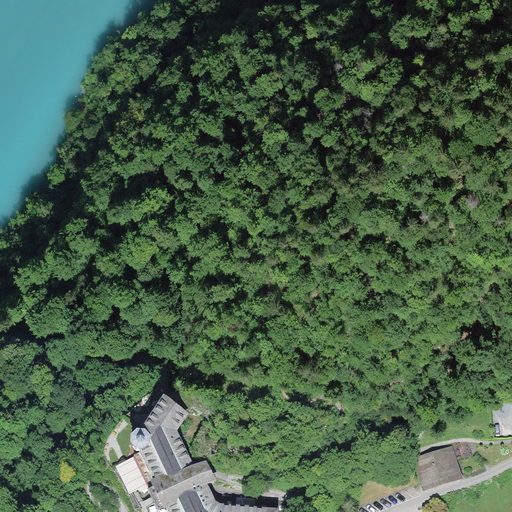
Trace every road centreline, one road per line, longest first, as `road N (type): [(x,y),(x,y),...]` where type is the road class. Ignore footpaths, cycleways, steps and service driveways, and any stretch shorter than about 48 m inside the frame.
road 1 (track): [(314,461),(374,419),(511,349)]
road 2 (track): [(511,440),(439,441),(314,461)]
road 3 (unclassified): [(389,511),(511,461)]
